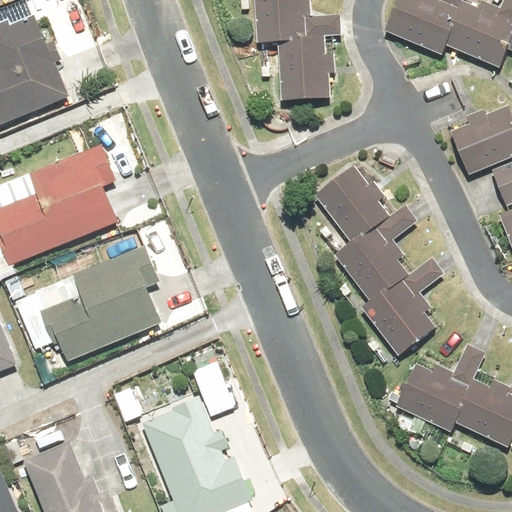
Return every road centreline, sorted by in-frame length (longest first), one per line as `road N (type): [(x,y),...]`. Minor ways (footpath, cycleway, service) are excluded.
road 1 (residential): [(393,511),(343,462),(229,186)]
road 2 (residential): [(407,116),(511,302)]
road 3 (residential): [(229,186),(158,0)]
road 4 (residential): [(229,186),(407,116)]
road 5 (residential): [(407,116),(367,0)]
